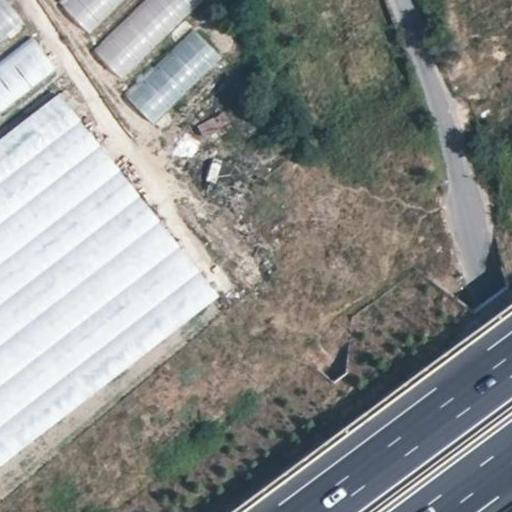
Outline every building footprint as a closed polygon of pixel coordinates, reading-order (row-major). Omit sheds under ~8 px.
[(0,0),(0,54),(27,34),(0,0)] [(129,0),(66,0),(60,6),(90,37),(129,0)] [(203,1),(202,0),(145,0),(93,50),(121,80),(203,1)] [(220,58),(194,30),(127,94),(153,122),(220,58)] [(0,117),(57,73),(30,39),(0,62),(0,117)] [(0,459),(216,294),(59,89),(0,134),(0,459)]
